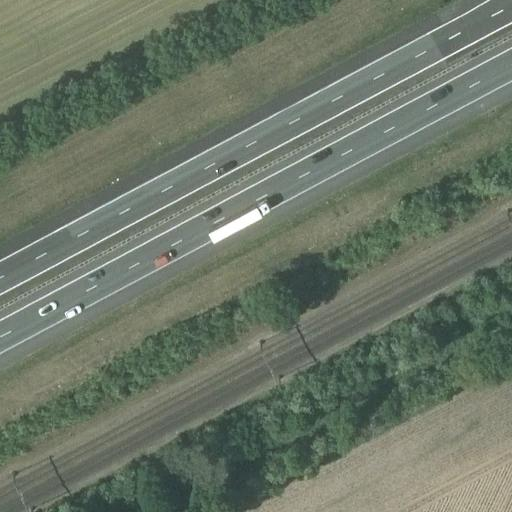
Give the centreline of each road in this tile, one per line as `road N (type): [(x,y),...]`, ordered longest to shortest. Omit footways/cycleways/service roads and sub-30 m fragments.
road 1 (motorway): [(0,337),(511,65)]
road 2 (motorway): [(511,9),(0,281)]
road 3 (track): [(203,511),(511,349)]
